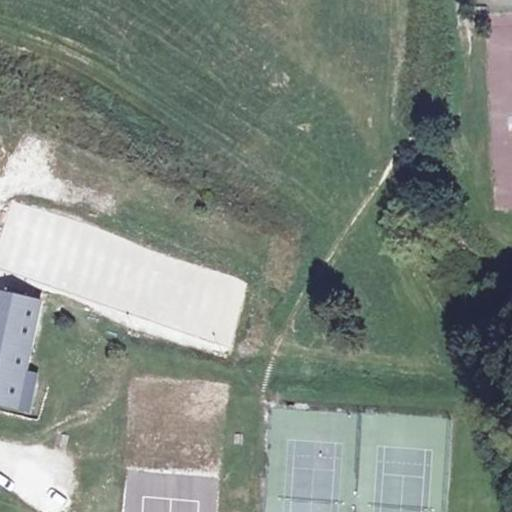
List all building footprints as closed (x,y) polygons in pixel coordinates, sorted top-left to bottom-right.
[(511,161),(492,163),(495,211),(511,209),(511,161)] [(15,201),(0,242),(0,266),(211,342),(218,322),(231,327),(246,285),(170,258),(171,257),(15,201)] [(41,302),(0,293),(0,340),(31,348),(41,302)] [(31,348),(0,340),(0,402),(22,407),(30,374),(25,372),(31,348)] [(35,375),(30,374),(22,407),(28,409),(35,375)]
